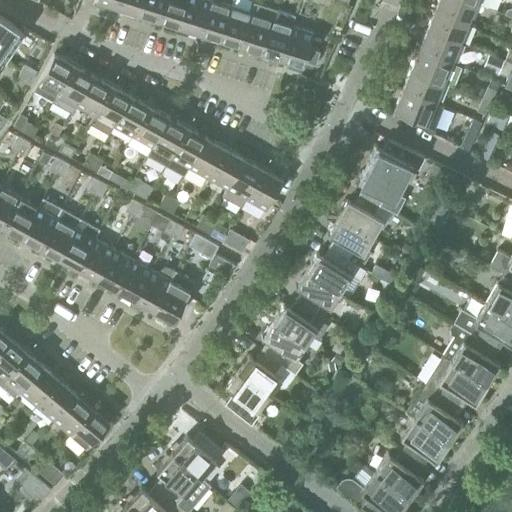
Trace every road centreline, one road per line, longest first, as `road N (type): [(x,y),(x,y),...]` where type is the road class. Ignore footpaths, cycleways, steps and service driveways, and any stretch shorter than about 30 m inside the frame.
road 1 (residential): [(173,375),(270,243),(347,101)]
road 2 (residential): [(345,511),(173,375)]
road 3 (residential): [(347,101),(511,183)]
road 4 (residential): [(53,511),(173,375)]
road 5 (residential): [(426,511),(511,384)]
